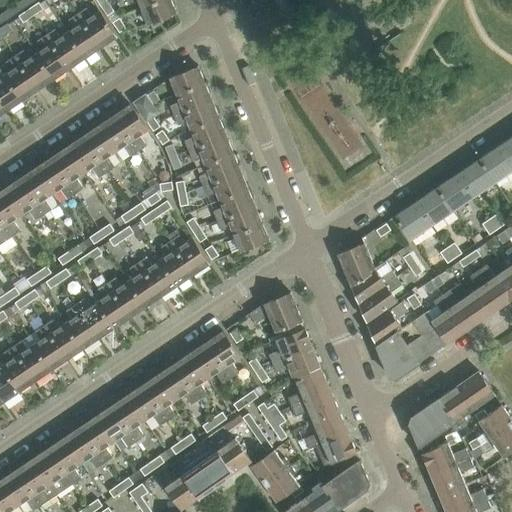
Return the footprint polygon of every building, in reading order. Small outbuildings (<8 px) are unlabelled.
[(24,0),(16,6),(19,11),(34,0),(24,0)] [(171,0),(160,0),(142,7),(149,24),(177,12),(171,0)] [(107,1),(101,5),(107,15),(114,11),(107,1)] [(29,9),(33,16),(43,9),(39,2),(29,9)] [(16,6),(0,16),(0,23),(19,11),(16,6)] [(87,7),(78,14),(101,47),(117,36),(100,11),(93,16),(87,7)] [(29,9),(19,16),(23,22),(33,16),(29,9)] [(75,28),(68,33),(85,58),(101,47),(78,14),(70,19),(75,28)] [(120,18),(113,22),(120,32),(126,28),(120,18)] [(0,28),(0,33),(2,37),(12,30),(7,23),(0,28)] [(56,28),(46,35),(69,68),(85,58),(68,33),(61,37),(56,28)] [(44,49),(36,54),(53,79),(69,68),(46,35),(38,40),(44,49)] [(53,79),(36,54),(30,58),(24,50),(15,56),(37,90),(53,79)] [(15,56),(7,62),(12,70),(5,75),(22,100),(37,90),(15,56)] [(198,66),(170,77),(177,94),(205,82),(198,66)] [(0,102),(6,111),(22,100),(5,75),(0,78),(0,102)] [(177,94),(180,101),(171,105),(175,115),(212,100),(205,82),(177,94)] [(146,95),(153,105),(161,100),(154,90),(146,95)] [(153,116),(158,113),(153,105),(146,95),(146,94),(134,102),(147,120),(153,116)] [(212,100),(175,115),(179,125),(188,121),(191,129),(219,117),(212,100)] [(131,104),(115,115),(139,151),(147,145),(139,135),(148,129),(131,104)] [(115,115),(99,126),(116,151),(123,145),(131,156),(139,151),(115,115)] [(153,116),(147,120),(153,131),(160,126),(153,116)] [(191,129),(195,136),(185,140),(189,150),(227,135),(219,117),(191,129)] [(115,167),(108,156),(116,151),(99,126),(83,136),(107,172),(115,167)] [(163,130),(156,134),(163,144),(169,140),(163,130)] [(227,135),(189,150),(193,160),(203,156),(206,164),(234,153),(227,135)] [(83,136),(67,147),(84,172),(92,167),(99,177),(107,172),(83,136)] [(511,136),(501,144),(511,160),(511,136)] [(173,144),(165,147),(170,158),(177,155),(173,144)] [(511,160),(501,144),(480,158),(496,182),(511,170),(511,160)] [(84,188),(76,177),(84,172),(67,147),(52,157),(76,193),(84,188)] [(209,172),(199,176),(203,185),(241,170),(234,153),(206,164),(209,172)] [(177,155),(170,158),(174,169),(181,166),(177,155)] [(52,157),(36,168),(53,193),(60,188),(68,199),(76,193),(52,157)] [(480,158),(459,173),(474,196),(496,182),(480,158)] [(52,209),(45,198),(53,193),(36,168),(20,179),(44,214),(52,209)] [(241,170),(203,185),(207,195),(217,191),(220,199),(248,188),(241,170)] [(459,173),(438,187),(453,210),(474,196),(459,173)] [(20,179),(4,189),(21,214),(29,209),(36,220),(44,214),(20,179)] [(171,181),(159,184),(161,192),(173,190),(171,181)] [(183,181),(175,182),(178,194),(186,193),(183,181)] [(438,187),(417,201),(432,224),(453,210),(438,187)] [(223,207),(214,211),(218,221),(255,205),(248,188),(220,199),(223,207)] [(4,189),(0,192),(0,217),(12,236),(20,230),(13,220),(21,214),(4,189)] [(157,192),(147,199),(151,206),(161,199),(157,192)] [(186,193),(178,194),(180,206),(188,204),(186,193)] [(151,211),(155,218),(172,207),(167,200),(151,211)] [(417,201),(395,215),(411,239),(432,224),(417,201)] [(131,209),(136,216),(146,209),(141,202),(131,209)] [(255,205),(218,221),(222,231),(231,227),(234,234),(262,223),(255,205)] [(131,209),(121,216),(126,223),(136,216),(131,209)] [(151,211),(141,218),(145,225),(155,218),(151,211)] [(497,214),(490,219),(497,229),(504,224),(497,214)] [(0,217),(0,243),(12,236),(0,217)] [(193,217),(187,222),(193,232),(200,227),(193,217)] [(490,219),(483,224),(490,234),(497,229),(490,219)] [(100,230),(104,237),(114,230),(110,223),(100,230)] [(262,223),(234,234),(241,251),(269,239),(262,223)] [(391,230),(386,223),(376,229),(381,236),(391,230)] [(119,232),(124,239),(134,232),(129,226),(119,232)] [(200,227),(193,232),(200,242),(207,237),(200,227)] [(100,230),(90,237),(94,244),(104,237),(100,230)] [(504,230),(498,235),(504,243),(510,239),(504,230)] [(119,232),(106,241),(110,248),(124,239),(119,232)] [(171,240),(193,274),(209,263),(192,238),(185,243),(180,234),(171,240)] [(499,242),(495,237),(486,243),(490,248),(499,242)] [(168,255),(160,259),(177,285),(193,274),(171,240),(162,246),(168,255)] [(364,242),(339,253),(352,285),(375,268),(364,242)] [(448,247),(455,258),(462,253),(455,242),(448,247)] [(68,251),(73,258),(83,251),(78,245),(68,251)] [(212,245),(205,249),(212,259),(219,255),(212,245)] [(88,253),(92,260),(102,254),(98,247),(88,253)] [(437,247),(425,255),(435,270),(447,262),(440,252),(437,247)] [(448,247),(440,252),(447,262),(448,263),(455,258),(448,247)] [(477,249),(468,255),(472,261),(481,255),(477,249)] [(68,251),(58,258),(63,265),(73,258),(68,251)] [(88,253),(78,260),(82,267),(92,260),(88,253)] [(403,258),(409,268),(416,263),(410,254),(403,258)] [(148,255),(139,262),(161,295),(177,285),(160,259),(154,264),(148,255)] [(468,255),(459,261),(463,267),(472,261),(468,255)] [(130,267),(136,276),(129,281),(146,306),(161,295),(139,262),(130,267)] [(416,263),(409,268),(416,277),(422,273),(416,263)] [(511,298),(511,279),(505,269),(495,276),(487,264),(481,268),(478,270),(503,305),(511,298)] [(37,272),(41,279),(52,272),(47,266),(37,272)] [(56,275),(61,281),(71,275),(66,268),(56,275)] [(375,268),(352,285),(359,303),(386,283),(375,268)] [(470,276),(479,288),(469,295),(484,318),(503,305),(478,270),(476,272),(470,276)] [(37,272),(27,279),(32,286),(41,279),(37,272)] [(56,275),(46,281),(51,288),(61,281),(56,275)] [(432,279),(438,287),(444,284),(438,275),(432,279)] [(116,277),(107,283),(130,316),(146,306),(129,281),(122,285),(116,277)] [(432,279),(425,284),(431,292),(438,287),(432,279)] [(104,297),(97,302),(114,327),(130,316),(107,283),(99,289),(104,297)] [(386,283),(359,303),(367,321),(397,300),(386,283)] [(5,294),(10,300),(20,294),(15,287),(5,294)] [(35,289),(25,296),(29,302),(39,296),(35,289)] [(484,318),(469,295),(459,301),(451,290),(445,293),(443,295),(467,330),(484,318)] [(265,303),(250,313),(255,320),(268,311),(276,331),(302,320),(291,292),(265,303)] [(5,294),(0,297),(0,306),(10,300),(5,294)] [(414,294),(406,300),(414,311),(422,305),(414,294)] [(440,297),(434,301),(442,313),(432,320),(448,343),(467,330),(443,295),(440,297)] [(25,296),(15,302),(19,309),(29,302),(25,296)] [(85,298),(76,304),(98,338),(114,327),(97,302),(91,306),(85,298)] [(403,328),(396,318),(408,310),(402,301),(369,325),(378,346),(398,331),(398,332),(403,328)] [(73,318),(66,323),(83,348),(98,338),(76,304),(67,310),(73,318)] [(390,376),(397,378),(398,378),(448,343),(432,320),(427,311),(413,321),(422,335),(408,345),(398,332),(398,331),(378,346),(390,375),(390,376)] [(83,348),(66,323),(59,328),(53,319),(44,325),(67,359),(83,348)] [(41,339),(34,344),(51,369),(67,359),(44,325),(36,331),(41,339)] [(237,328),(230,333),(237,343),(244,338),(237,328)] [(282,350),(273,354),(276,362),(313,347),(305,328),(277,339),(282,350)] [(223,331),(207,342),(231,377),(239,372),(232,361),(240,356),(223,331)] [(51,369),(34,344),(27,349),(22,340),(13,346),(35,380),(51,369)] [(207,342),(191,352),(208,377),(216,372),(223,383),(231,377),(207,342)] [(4,352),(10,361),(3,365),(19,391),(35,380),(13,346),(4,352)] [(313,347),(276,362),(279,370),(288,366),(293,377),(321,366),(313,347)] [(191,352),(175,363),(199,399),(207,393),(200,382),(208,377),(191,352)] [(255,357),(248,361),(255,371),(262,367),(255,357)] [(175,363),(160,373),(176,398),(184,393),(192,404),(199,399),(175,363)] [(19,391),(3,365),(0,367),(0,395),(4,401),(19,391)] [(262,367),(255,371),(262,381),(269,377),(262,367)] [(302,391),(289,397),(293,406),(331,390),(322,370),(297,380),(302,391)] [(495,394),(478,370),(456,385),(466,400),(470,397),(477,407),(495,394)] [(168,404),(176,398),(160,373),(144,384),(168,420),(176,414),(168,404)] [(144,384),(128,395),(145,420),(153,414),(160,425),(168,420),(144,384)] [(467,418),(465,415),(477,407),(470,397),(466,400),(456,385),(439,397),(458,424),(467,418)] [(244,396),(249,403),(259,396),(254,389),(244,396)] [(331,390),(293,406),(296,415),(310,410),(314,421),(340,410),(331,390)] [(137,425),(145,420),(128,395),(112,405),(136,441),(144,436),(137,425)] [(244,396),(234,403),(239,410),(249,403),(244,396)] [(460,428),(458,424),(439,397),(413,416),(412,416),(410,423),(420,445),(451,423),(456,430),(460,428)] [(264,402),(258,406),(264,414),(270,410),(264,402)] [(275,403),(269,407),(274,416),(281,411),(275,403)] [(486,431),(483,433),(488,441),(511,424),(511,418),(502,404),(479,420),(486,431)] [(112,405),(96,416),(113,441),(121,435),(129,446),(136,441),(112,405)] [(270,410),(264,414),(270,423),(276,419),(270,410)] [(340,410),(314,421),(319,432),(306,438),(310,447),(348,431),(340,410)] [(213,418),(217,425),(227,418),(223,411),(213,418)] [(281,411),(274,416),(280,424),(286,420),(281,411)] [(249,412),(243,416),(249,425),(255,421),(249,412)] [(113,457),(105,446),(113,441),(96,416),(81,426),(105,462),(113,457)] [(213,418),(203,425),(208,432),(217,425),(213,418)] [(276,419),(270,423),(275,431),(282,427),(276,419)] [(255,421),(249,425),(255,433),(261,429),(255,421)] [(511,424),(488,441),(493,448),(496,446),(504,456),(511,450),(511,424)] [(81,426),(65,437),(82,462),(90,456),(97,467),(105,462),(81,426)] [(282,427),(275,431),(281,440),(288,436),(282,427)] [(261,429),(255,433),(261,442),(267,438),(261,429)] [(348,431),(310,447),(314,456),(327,451),(332,462),(357,452),(348,431)] [(181,440),(186,447),(196,440),(191,433),(181,440)] [(446,436),(448,442),(450,445),(456,442),(452,433),(446,436)] [(81,478),(74,467),(82,462),(65,437),(49,448),(73,483),(81,478)] [(216,446),(235,473),(234,472),(252,460),(236,437),(225,445),(223,441),(216,446)] [(267,438),(261,442),(267,450),(273,446),(267,438)] [(477,438),(469,443),(473,450),(481,445),(477,438)] [(181,440),(172,447),(176,454),(186,447),(181,440)] [(448,442),(422,453),(431,474),(470,458),(466,448),(453,454),(448,442)] [(481,445),(473,450),(476,456),(485,451),(481,445)] [(208,451),(210,455),(201,462),(217,486),(235,473),(216,446),(208,451)] [(49,448),(33,458),(57,494),(73,483),(49,448)] [(275,449),(252,465),(264,483),(291,464),(286,457),(282,460),(275,449)] [(150,462),(155,468),(165,461),(160,455),(150,462)] [(33,458),(18,469),(42,504),(57,494),(33,458)] [(465,483),(461,472),(474,467),(470,458),(431,474),(440,494),(465,483)] [(324,484),(324,485),(340,508),(367,488),(370,481),(369,481),(360,459),(324,484)] [(150,462),(140,469),(145,475),(155,468),(150,462)] [(188,466),(181,471),(200,498),(217,486),(201,462),(190,469),(188,466)] [(292,474),(296,472),(291,464),(264,483),(277,501),(291,491),(300,485),(292,474)] [(18,469),(2,479),(19,504),(27,499),(34,510),(42,504),(18,469)] [(176,479),(165,487),(181,510),(199,497),(199,498),(200,498),(181,471),(173,476),(176,479)] [(129,477),(119,483),(124,490),(134,483),(129,477)] [(2,479),(0,480),(0,510),(1,511),(12,511),(11,510),(19,504),(2,479)] [(322,480),(312,487),(314,490),(302,499),(308,506),(312,504),(317,511),(333,511),(340,508),(324,485),(324,484),(322,480)] [(119,483),(109,490),(114,497),(124,490),(119,483)] [(142,483),(136,487),(142,496),(148,492),(142,483)] [(465,483),(440,494),(447,511),(453,511),(487,498),(483,489),(470,495),(465,483)] [(300,485),(291,491),(295,497),(304,491),(300,485)] [(136,488),(130,492),(135,500),(141,496),(136,488)] [(141,496),(135,500),(141,509),(147,505),(141,496)] [(487,498),(453,511),(480,511),(491,508),(487,498)] [(97,499),(88,505),(92,511),(102,506),(97,499)] [(302,499),(284,511),(317,511),(312,504),(308,506),(302,499)]
